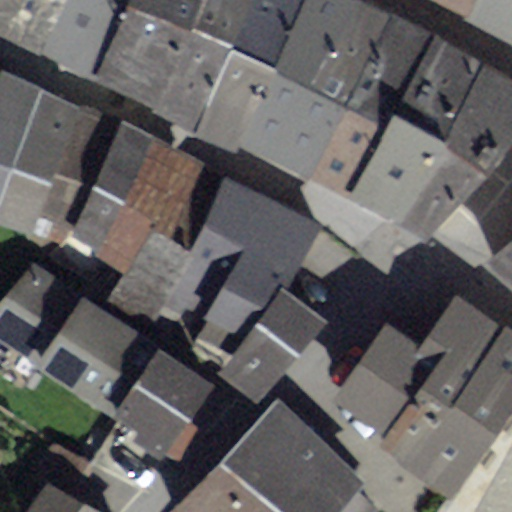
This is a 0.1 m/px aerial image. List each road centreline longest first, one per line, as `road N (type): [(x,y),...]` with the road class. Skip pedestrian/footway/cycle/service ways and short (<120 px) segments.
road 1 (residential): [(429,263),(0,48)]
road 2 (residential): [(147,511),(283,377),(364,315)]
road 3 (residential): [(395,0),(511,64)]
